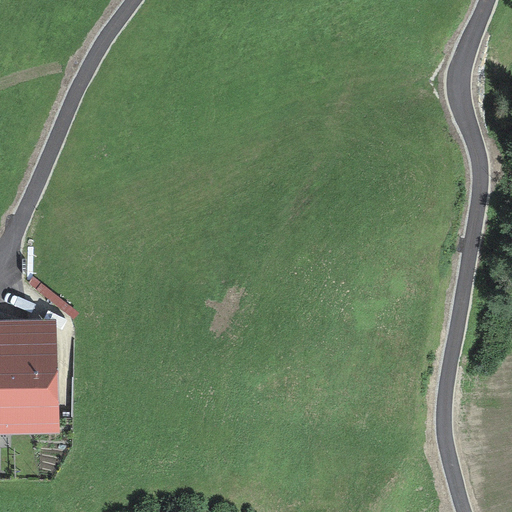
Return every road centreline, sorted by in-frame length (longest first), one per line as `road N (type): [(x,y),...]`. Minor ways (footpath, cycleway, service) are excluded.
road 1 (unclassified): [(465,511),(443,413),(479,175),(457,83),(488,0)]
road 2 (unclassified): [(133,0),(87,69),(0,259)]
